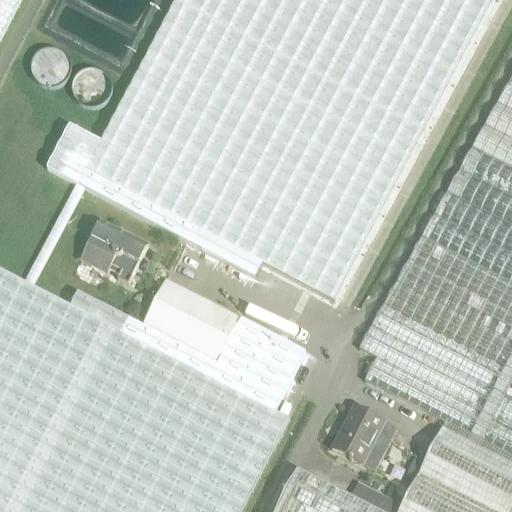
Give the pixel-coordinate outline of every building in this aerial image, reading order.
[(0,0),(0,35),(18,0),(0,0)] [(46,173),(78,189),(197,254),(205,240),(332,308),(495,0),(177,0),(101,146),(69,129),(46,173)] [(447,427),(444,432),(511,467),(511,80),(358,352),(366,357),(375,362),(363,384),(447,427)] [(103,113),(103,112),(102,105),(98,100),(93,96),(86,94),(79,95),(76,96),(73,99),(69,104),(67,111),(68,118),(69,121),(72,125),(77,128),(84,130),(90,129),(97,126),(101,120),(103,113)] [(129,289),(149,249),(101,225),(81,265),(108,278),(110,274),(120,280),(118,284),(129,289)] [(70,311),(0,275),(0,511),(242,511),(288,424),(274,417),(210,384),(218,369),(143,330),(77,297),(70,311)] [(166,285),(143,330),(218,369),(210,384),(274,417),(305,357),(166,285)] [(374,475),(396,435),(384,428),(384,427),(354,411),(331,452),(361,468),(374,475)] [(511,511),(511,467),(444,432),(402,511),(511,511)] [(372,511),(299,475),(279,511),(372,511)] [(359,485),(353,499),(383,511),(399,511),(403,504),(359,485)]
